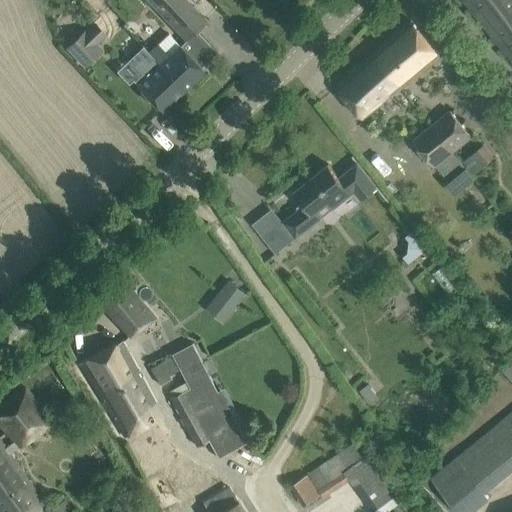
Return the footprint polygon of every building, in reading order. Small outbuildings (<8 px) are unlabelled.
[(183,0),(150,0),(187,39),(204,22),(183,0)] [(511,0),(462,0),(492,37),(511,61),(511,0)] [(118,22),(106,9),(65,47),(84,67),(102,50),(97,43),(118,22)] [(411,20),(373,53),(401,88),(440,57),(411,20)] [(157,44),(148,53),(159,64),(158,65),(182,90),(203,70),(200,68),(216,53),(199,35),(184,50),(179,45),(168,34),(157,44)] [(401,88),(373,53),(335,86),(363,120),(401,88)] [(158,65),(137,85),(147,96),(161,110),(182,90),(158,65)] [(432,126),(453,151),(471,136),(450,111),(432,126)] [(453,151),(432,126),(413,141),(434,167),(453,151)] [(283,222),(263,238),(276,254),(295,238),(317,221),(321,218),(316,212),(328,202),(333,208),(354,192),(360,200),(377,187),(358,163),(339,178),(328,164),(294,191),(304,205),(282,222),(283,222)] [(408,263),(426,252),(414,232),(396,243),(408,263)] [(120,276),(95,298),(132,338),(155,318),(133,291),(120,276)] [(223,323),(248,295),(229,278),(204,307),(223,323)] [(96,391),(136,370),(121,341),(79,363),(96,391)] [(189,388),(170,399),(196,446),(208,440),(218,458),(247,442),(237,424),(242,421),(237,412),(223,419),(209,395),(216,391),(191,344),(171,354),(189,388)] [(170,357),(151,370),(161,386),(172,380),(170,377),(179,371),(170,357)] [(136,370),(96,391),(123,437),(144,426),(135,409),(154,403),(136,370)] [(24,387),(0,406),(0,425),(14,441),(5,448),(9,454),(19,447),(20,448),(48,425),(39,414),(43,411),(24,387)] [(468,511),(486,498),(481,492),(511,466),(511,412),(428,479),(454,511),(468,511)] [(375,511),(408,511),(356,440),(289,489),(303,507),(320,495),(324,500),(348,482),(370,511),(374,510),(375,511)] [(0,441),(0,480),(11,472),(8,469),(16,463),(9,454),(5,448),(0,441)] [(33,511),(44,504),(16,463),(8,469),(11,472),(0,480),(0,511),(33,511)] [(202,503),(207,511),(244,511),(229,486),(202,503)] [(127,511),(114,492),(100,501),(107,511),(127,511)] [(71,511),(64,501),(47,511),(71,511)]
